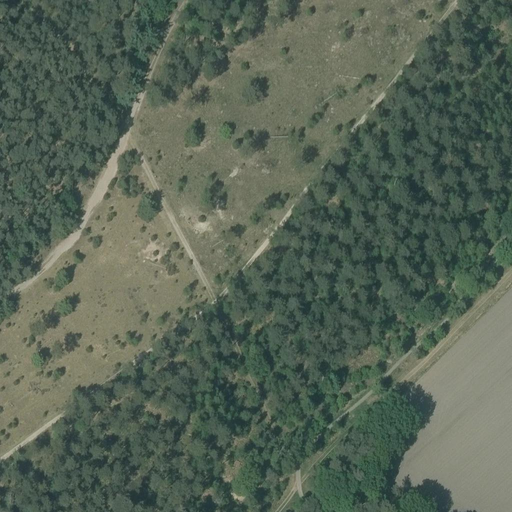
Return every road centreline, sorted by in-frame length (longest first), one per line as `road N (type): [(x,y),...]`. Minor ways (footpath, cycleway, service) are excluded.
road 1 (track): [(0,461),(213,303),(461,0)]
road 2 (track): [(511,272),(297,488)]
road 3 (track): [(123,136),(73,233),(0,302)]
